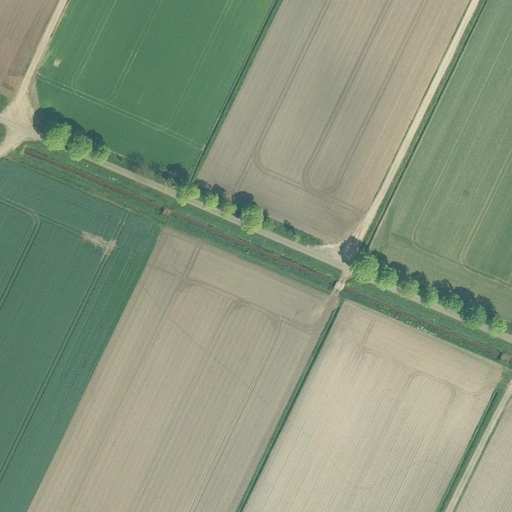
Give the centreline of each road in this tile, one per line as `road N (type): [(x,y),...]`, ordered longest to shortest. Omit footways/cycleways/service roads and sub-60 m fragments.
road 1 (unclassified): [(0,116),(511,336)]
road 2 (track): [(330,258),(370,215),(475,0)]
road 3 (track): [(0,143),(63,0)]
road 4 (track): [(511,385),(448,511)]
